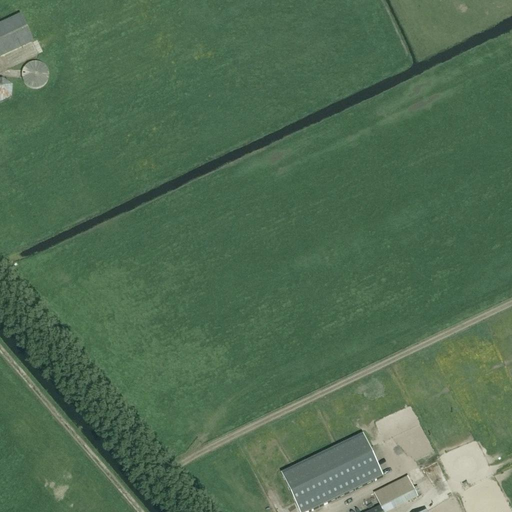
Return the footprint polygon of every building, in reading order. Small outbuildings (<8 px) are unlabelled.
[(0,57),(32,43),(20,16),(0,25),(0,57)] [(46,85),(47,83),(47,82),(48,80),(48,79),(48,77),(48,76),(48,73),(47,70),(46,69),(45,68),(44,66),(43,65),(41,64),(39,63),(37,63),(36,63),(35,63),(33,63),(32,63),(30,64),(29,64),(27,65),(26,66),(24,68),(23,69),(22,71),(21,73),(21,75),(21,77),(21,78),(22,80),(22,81),(23,84),(24,85),(27,87),(30,89),(31,90),(34,90),(35,90),(38,90),(41,88),(42,88),(43,87),(45,86),(46,85)] [(0,103),(11,99),(12,86),(2,79),(0,79),(0,103)] [(298,511),(310,511),(382,477),(362,435),(281,475),(298,511)] [(373,495),(380,508),(381,511),(388,511),(417,498),(407,478),(373,495)]
